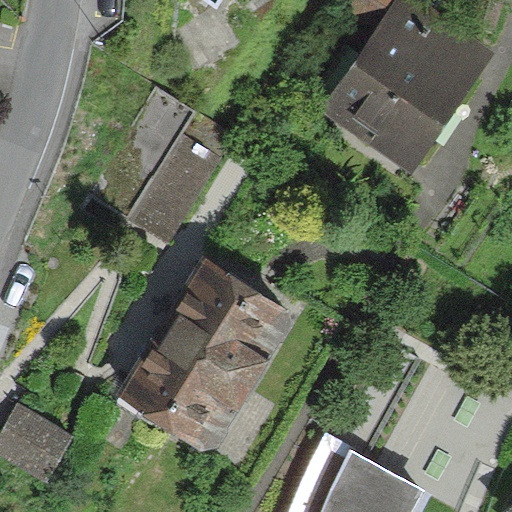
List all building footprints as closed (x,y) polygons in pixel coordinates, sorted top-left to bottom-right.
[(390,172),(468,49),(390,0),(355,0),(287,106),(390,172)] [(128,219),(175,246),(236,139),(189,112),(128,219)] [(210,428),(284,299),(204,253),(130,383),(210,428)] [(19,405),(0,438),(0,455),(49,482),(75,436),(19,405)] [(415,511),(422,500),(301,435),(271,488),(263,511),(415,511)] [(511,511),(511,451),(468,492),(487,511),(511,511)]
